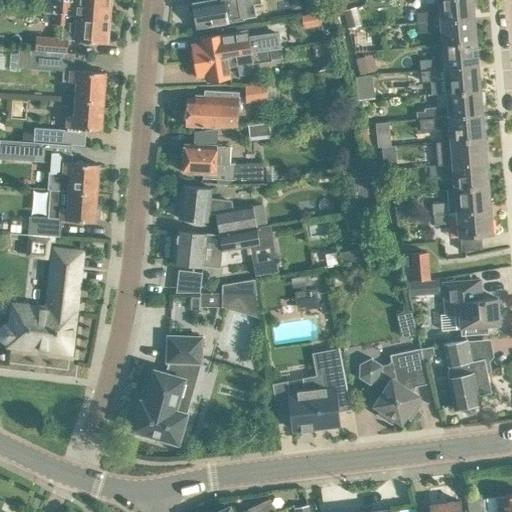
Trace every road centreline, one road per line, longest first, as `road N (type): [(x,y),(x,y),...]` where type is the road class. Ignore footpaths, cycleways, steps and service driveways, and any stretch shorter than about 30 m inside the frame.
road 1 (residential): [(74,476),(123,281),(146,0)]
road 2 (tertiary): [(153,489),(511,440)]
